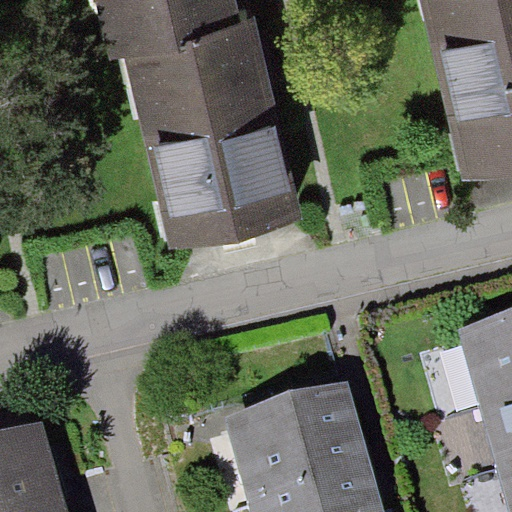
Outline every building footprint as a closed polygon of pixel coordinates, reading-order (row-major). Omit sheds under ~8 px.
[(183,7),(211,0),(100,0),(108,38),(123,35),(186,21),(183,7)] [(257,0),(211,0),(183,7),(186,21),(123,35),(168,228),(303,197),(257,0)] [(511,0),(426,0),(464,161),(511,149),(511,0)] [(479,406),(511,397),(511,323),(461,337),(479,406)] [(246,505),(374,471),(369,450),(353,385),(225,418),(246,505)] [(511,397),(479,406),(498,476),(511,472),(511,397)] [(0,442),(0,511),(66,511),(42,430),(0,442)] [(384,511),(380,493),(374,471),(246,505),(248,511),(384,511)] [(511,511),(511,472),(498,476),(508,511),(511,511)]
